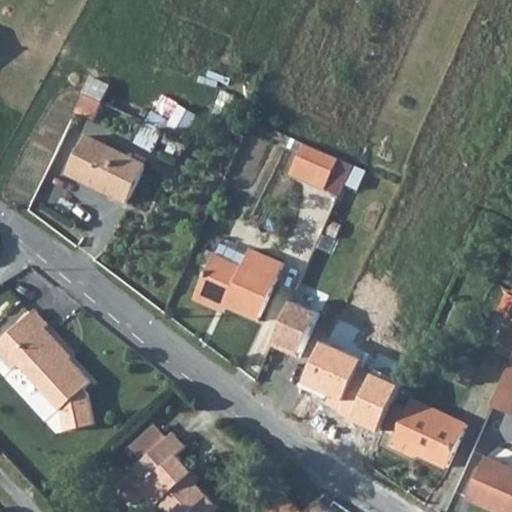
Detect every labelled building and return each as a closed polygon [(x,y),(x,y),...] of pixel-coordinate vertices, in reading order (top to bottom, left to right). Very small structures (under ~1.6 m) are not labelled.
[(98,120),(107,103),(90,95),(82,111),(98,120)] [(86,137),(69,173),(128,203),(146,166),(86,137)] [(341,163),(305,146),(292,177),(328,193),(341,163)] [(216,256),(198,294),(229,307),(260,322),(285,266),(251,250),(243,268),(216,256)] [(498,347),(511,353),(511,298),(506,296),(497,317),(509,323),(498,347)] [(322,317),(294,305),(275,349),(302,362),(322,317)] [(49,324),(33,308),(0,338),(0,353),(12,367),(17,364),(60,409),(65,429),(94,422),(86,391),(83,388),(91,380),(43,329),(49,324)] [(511,366),(494,409),(511,416),(511,366)] [(413,400),(392,445),(411,454),(413,451),(451,468),(470,426),(413,400)] [(145,460),(168,439),(157,428),(134,449),(145,460)] [(145,460),(111,492),(120,501),(131,502),(142,492),(160,511),(214,511),(218,508),(205,493),(194,482),(197,478),(179,458),(187,449),(174,435),(168,439),(145,460)] [(469,501),(495,511),(511,511),(511,470),(486,460),(469,501)] [(299,511),(285,496),(267,511),(299,511)] [(301,511),(326,511),(329,510),(317,498),(301,511)]
